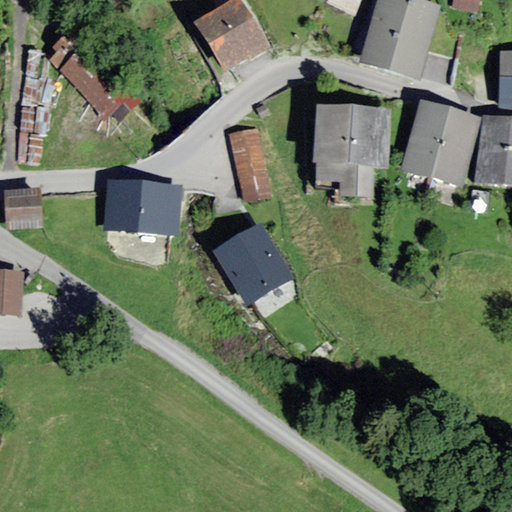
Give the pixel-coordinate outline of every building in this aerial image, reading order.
[(335,0),(334,2),(356,13),(362,0),(335,0)] [(401,69),(419,2),(413,0),(388,0),(370,62),(401,69)] [(485,0),(461,0),(460,6),(483,12),(485,0)] [(242,2),(202,25),(228,69),(268,46),(242,2)] [(446,9),(419,2),(401,69),(427,76),(446,9)] [(61,57),(54,62),(107,132),(134,111),(73,31),(52,46),(61,57)] [(456,115),(425,105),(405,168),(437,178),(456,115)] [(363,112),(325,112),(322,181),(345,182),(344,195),(374,197),(375,172),(361,171),(363,112)] [(397,113),(363,112),(361,171),(375,172),(395,172),(397,113)] [(482,123),(456,115),(437,178),(463,185),(482,123)] [(511,133),(511,124),(488,122),(479,181),(506,184),(511,133)] [(251,128),(227,133),(240,202),(265,197),(251,128)] [(183,193),(115,185),(111,228),(179,235),(183,193)] [(494,193),(472,191),(470,212),(492,214),(494,193)] [(43,194),(8,195),(9,227),(44,226),(43,194)] [(260,231),(218,255),(245,303),(288,279),(260,231)] [(23,274),(0,270),(0,310),(19,313),(23,274)]
